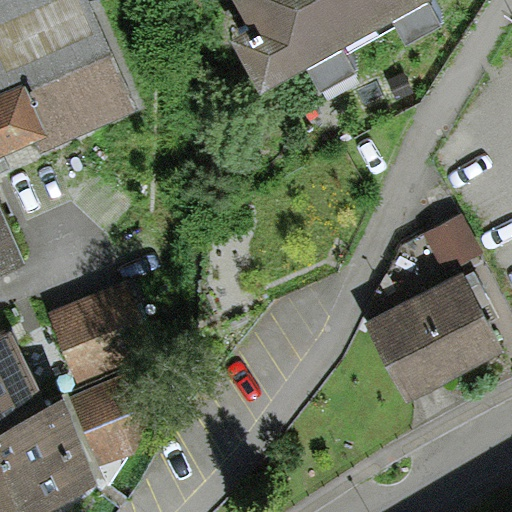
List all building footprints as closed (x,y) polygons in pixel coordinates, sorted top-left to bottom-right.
[(0,0),(0,146),(11,141),(21,161),(122,111),(66,0),(0,0)] [(400,0),(236,0),(273,68),(400,0)] [(461,214),(423,233),(444,271),(482,251),(461,214)] [(459,273),(367,321),(406,405),(500,354),(459,273)] [(131,292),(48,330),(68,374),(149,339),(131,292)] [(0,336),(0,511),(15,511),(75,481),(0,336)]
